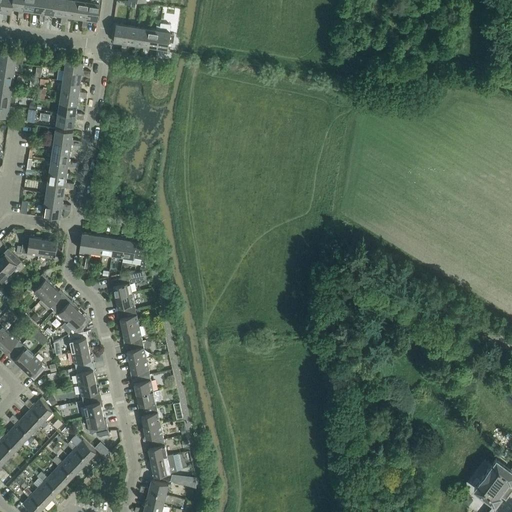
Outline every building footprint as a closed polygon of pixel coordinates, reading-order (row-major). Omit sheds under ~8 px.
[(11,0),(0,0),(0,9),(10,11),(11,7),(10,7),(11,0)] [(21,8),(22,0),(11,0),(10,7),(11,7),(18,8),(18,12),(23,13),(23,9),(21,8)] [(22,0),(21,8),(23,9),(32,10),(33,0),(22,0)] [(42,11),(44,0),(33,0),(32,10),(40,11),(39,15),(44,16),(45,12),(42,11)] [(53,13),(54,0),(44,0),(42,11),(45,12),(53,13)] [(64,15),(65,0),(54,0),(53,13),(61,14),(60,18),(66,19),(66,15),(64,15)] [(74,16),(76,0),(65,0),(64,15),(66,15),(74,16)] [(85,18),(87,0),(85,0),(76,0),(74,16),(82,17),(82,22),(87,22),(88,18),(85,18)] [(99,0),(87,0),(85,18),(88,18),(96,19),(99,0)] [(161,22),(160,29),(157,47),(165,48),(164,52),(169,53),(170,49),(168,48),(169,40),(173,41),(174,34),(170,33),(172,25),(170,23),(161,22)] [(125,42),(128,25),(116,23),(114,40),(122,41),(122,45),(127,46),(128,42),(125,42)] [(136,43),(138,26),(128,25),(125,42),(128,42),(136,43)] [(146,45),(149,28),(138,26),(136,43),(144,45),(143,49),(148,49),(149,45),(146,45)] [(157,47),(160,29),(149,28),(146,45),(149,45),(157,47)] [(0,59),(16,62),(18,51),(0,48),(0,59)] [(66,58),(65,69),(82,72),(82,69),(83,60),(66,58)] [(0,70),(14,73),(16,62),(0,59),(0,70)] [(82,74),(86,75),(86,70),(82,69),(82,72),(65,69),(63,80),(80,82),(82,74)] [(0,81),(13,83),(14,73),(0,70),(0,81)] [(79,93),(79,91),(80,82),(63,80),(61,90),(79,93)] [(0,92),(11,94),(13,83),(0,81),(0,92)] [(78,96),(83,96),(83,91),(79,91),(79,93),(61,90),(60,101),(77,104),(78,96)] [(16,95),(11,94),(0,92),(0,103),(10,104),(15,105),(16,95)] [(76,114),(76,112),(77,104),(60,101),(58,112),(76,114)] [(0,114),(8,116),(10,104),(0,103),(0,114)] [(75,117),(79,118),(80,113),(76,112),(76,114),(58,112),(56,123),(74,126),(75,117)] [(72,141),(72,139),(73,130),(56,127),(54,139),(72,141)] [(71,144),(75,144),(76,139),(72,139),(72,141),(54,139),(53,149),(70,152),(71,144)] [(68,162),(69,160),(70,152),(53,149),(51,160),(68,162)] [(68,165),(72,166),(73,161),(69,160),(68,162),(51,160),(49,171),(67,173),(68,165)] [(65,184),(66,181),(67,173),(49,171),(48,181),(65,184)] [(65,186),(69,187),(70,182),(66,181),(65,184),(48,181),(46,192),(64,195),(65,186)] [(62,205),(62,203),(64,195),(46,192),(45,203),(62,205)] [(62,208),(66,208),(67,203),(62,203),(62,205),(45,203),(43,214),(60,216),(62,208)] [(102,252),(104,235),(96,233),(97,229),(92,229),(91,233),(94,233),(91,250),(102,252)] [(94,233),(91,233),(82,231),(80,248),(91,250),(94,233)] [(123,255),(126,238),(117,237),(118,232),(113,232),(113,236),(115,236),(112,254),(123,255)] [(39,254),(41,237),(34,236),(34,235),(24,233),(23,245),(18,245),(16,252),(22,253),(22,251),(39,254)] [(115,236),(113,236),(104,235),(102,252),(112,254),(115,236)] [(126,238),(123,255),(142,258),(140,270),(149,268),(147,259),(142,236),(135,235),(134,239),(126,238)] [(48,238),(41,237),(39,254),(56,256),(58,238),(48,237),(48,238)] [(2,256),(0,258),(0,262),(10,272),(21,260),(8,247),(1,255),(2,256)] [(0,282),(10,272),(0,262),(0,282)] [(30,286),(42,297),(54,285),(49,281),(50,280),(43,273),(30,286)] [(114,289),(116,296),(132,292),(129,276),(111,279),(113,289),(114,289)] [(54,309),(67,296),(60,289),(59,290),(54,285),(42,297),(54,309)] [(136,308),(132,292),(116,296),(117,303),(116,303),(118,312),(136,308)] [(74,303),(67,296),(54,309),(66,321),(78,308),(73,304),(74,303)] [(66,321),(62,325),(68,331),(69,334),(75,333),(84,331),(83,328),(91,319),(84,312),(83,313),(78,308),(66,321)] [(139,325),(136,308),(118,312),(120,322),(121,321),(123,328),(139,325)] [(25,315),(20,311),(16,315),(20,320),(25,315)] [(0,342),(10,331),(0,321),(0,342)] [(143,341),(139,325),(123,328),(124,335),(123,335),(125,345),(143,341)] [(87,330),(84,331),(75,333),(69,334),(72,351),(89,347),(87,340),(89,340),(87,330)] [(22,343),(10,331),(0,342),(0,344),(4,348),(2,349),(10,356),(22,343)] [(146,357),(143,341),(125,345),(127,354),(128,354),(130,360),(146,357)] [(23,366),(34,354),(22,343),(10,356),(17,363),(18,361),(23,366)] [(90,354),(89,347),(72,351),(76,367),(94,363),(92,353),(90,354)] [(47,366),(34,354),(23,366),(28,371),(27,372),(34,379),(47,366)] [(150,373),(146,357),(130,360),(131,367),(130,367),(132,377),(150,373)] [(96,373),(94,363),(76,367),(79,383),(96,379),(94,373),(96,373)] [(153,390),(150,373),(132,377),(134,387),(136,387),(137,393),(153,390)] [(97,386),(96,379),(79,383),(83,399),(101,395),(99,386),(97,386)] [(157,406),(153,390),(137,393),(138,400),(137,400),(139,410),(157,406)] [(103,405),(101,395),(83,399),(86,415),(103,412),(101,405),(103,405)] [(28,398),(26,400),(45,418),(53,410),(40,397),(34,404),(28,398)] [(45,418),(26,400),(24,402),(31,408),(25,414),(38,425),(45,418)] [(160,422),(157,406),(139,410),(141,419),(143,419),(144,426),(160,422)] [(103,412),(86,415),(90,432),(96,431),(97,433),(100,435),(108,433),(109,433),(108,428),(106,418),(104,419),(103,412)] [(38,425),(25,414),(20,419),(13,413),(11,416),(30,433),(38,425)] [(30,433),(11,416),(10,418),(16,423),(10,429),(23,441),(30,433)] [(164,438),(160,422),(144,426),(146,432),(144,433),(146,442),(164,438)] [(23,441),(10,429),(5,435),(0,430),(0,434),(15,449),(23,441)] [(15,449),(0,434),(0,438),(1,439),(0,440),(0,449),(8,457),(15,449)] [(71,439),(69,440),(88,458),(96,450),(83,438),(77,445),(71,439)] [(167,454),(164,438),(146,442),(148,452),(150,451),(151,458),(167,454)] [(88,458),(69,440),(67,443),(73,448),(68,454),(81,466),(88,458)] [(174,453),(167,454),(151,458),(152,465),(151,465),(153,475),(177,470),(174,453)] [(81,466),(68,454),(62,460),(56,454),(54,456),(73,474),(81,466)] [(73,474),(54,456),(52,458),(58,464),(53,470),(66,482),(73,474)] [(510,479),(511,481),(511,480),(511,466),(511,467),(497,456),(491,464),(480,478),(480,479),(474,487),(495,502),(487,511),(488,511),(502,494),(500,493),(510,479)] [(66,482),(53,470),(47,476),(41,470),(39,472),(58,490),(66,482)] [(58,490),(39,472),(37,474),(44,480),(38,486),(51,498),(58,490)] [(173,474),(171,480),(181,483),(183,475),(173,474)] [(141,485),(141,487),(166,494),(169,483),(152,478),(150,487),(141,485)] [(51,498),(38,486),(33,491),(27,486),(24,488),(43,506),(51,498)] [(163,504),(166,494),(141,487),(140,490),(148,492),(146,500),(163,504)] [(37,511),(43,506),(24,488),(23,490),(29,495),(23,502),(33,511),(37,511)] [(151,511),(161,511),(163,504),(146,500),(144,507),(136,505),(135,508),(151,511)]
